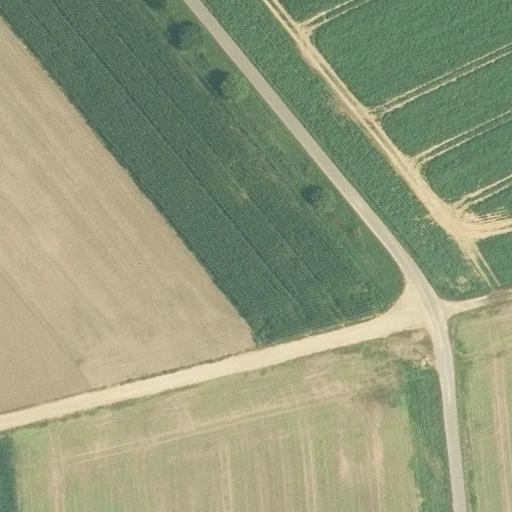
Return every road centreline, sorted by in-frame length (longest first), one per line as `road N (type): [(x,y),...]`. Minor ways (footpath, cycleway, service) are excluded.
road 1 (track): [(0,424),(432,316)]
road 2 (track): [(191,0),(409,272),(432,316)]
road 3 (track): [(459,511),(432,316)]
